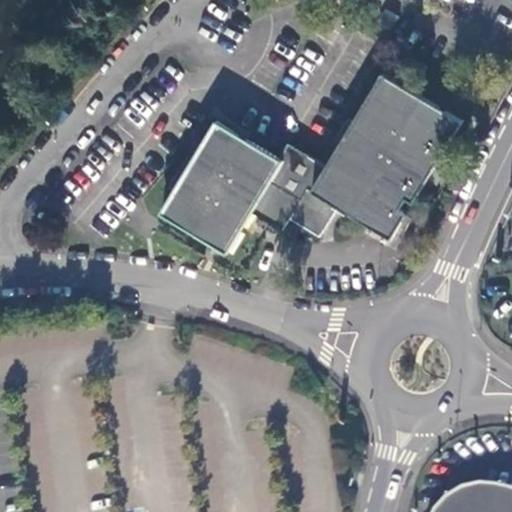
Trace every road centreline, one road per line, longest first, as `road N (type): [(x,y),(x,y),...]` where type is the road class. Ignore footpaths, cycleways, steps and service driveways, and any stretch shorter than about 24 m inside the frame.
road 1 (unclassified): [(381,346),(331,340),(175,291),(0,276)]
road 2 (tertiary): [(511,146),(451,269),(434,323)]
